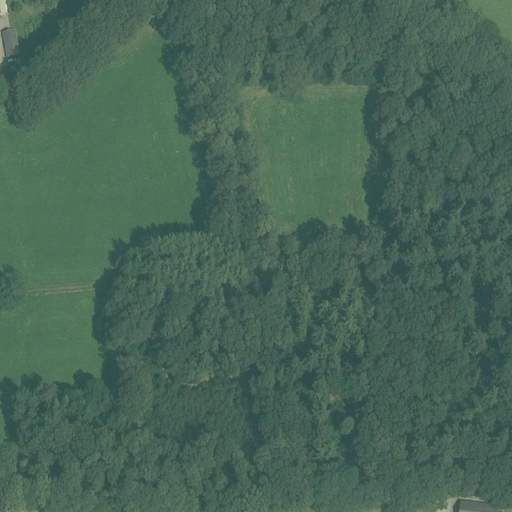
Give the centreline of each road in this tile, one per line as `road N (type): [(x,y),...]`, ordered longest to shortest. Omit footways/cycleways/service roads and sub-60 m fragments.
road 1 (track): [(287,511),(458,498),(511,503)]
road 2 (track): [(138,0),(40,96),(10,92),(0,68)]
road 3 (track): [(395,0),(511,90)]
